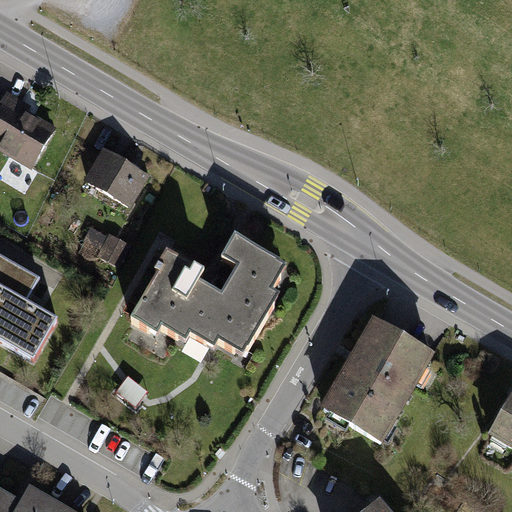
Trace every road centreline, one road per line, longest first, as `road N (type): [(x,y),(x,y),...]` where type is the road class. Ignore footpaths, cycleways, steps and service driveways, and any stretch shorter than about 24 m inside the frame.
road 1 (secondary): [(0,31),(373,244)]
road 2 (residential): [(235,499),(373,244)]
road 3 (residential): [(142,511),(126,493),(0,421)]
road 4 (secondary): [(373,244),(511,330)]
